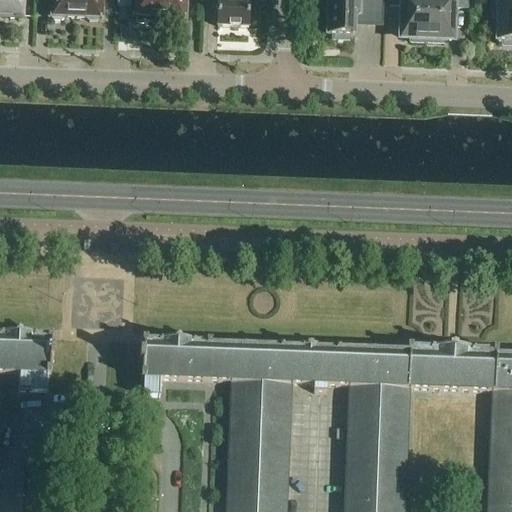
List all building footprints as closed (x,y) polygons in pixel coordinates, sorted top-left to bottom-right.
[(0,0),(0,19),(9,19),(10,21),(17,22),(18,20),(22,20),(22,0),(0,0)] [(64,22),(76,22),(76,0),(49,0),(48,21),(51,21),(54,23),(61,23),(64,22)] [(76,0),(76,22),(87,22),(89,25),(97,25),(99,23),(102,23),(103,2),(104,0),(76,0)] [(149,25),(159,26),(159,0),(132,0),(132,21),(136,21),(135,26),(149,27),(149,25)] [(159,0),(159,26),(168,26),(168,28),(181,28),(181,23),(185,23),(186,2),(187,0),(159,0)] [(216,0),(216,5),(218,5),(217,29),(248,31),(249,5),(247,5),(246,0),(216,0)] [(323,0),(323,14),(328,14),(327,39),(333,39),(333,43),(349,43),(349,39),(353,39),(353,19),(358,19),(359,14),(382,15),(382,0),(323,0)] [(410,45),(426,46),(427,0),(388,0),(388,9),(400,9),(403,12),(402,41),(410,41),(410,45)] [(427,0),(426,46),(443,46),(443,42),(451,43),(452,13),(455,11),(467,11),(466,0),(427,0)] [(497,44),(502,44),(502,48),(511,48),(511,0),(510,0),(510,1),(498,1),(498,3),(493,3),(492,20),(498,20),(497,44)] [(0,377),(18,379),(18,395),(47,396),(47,381),(50,381),(51,365),(53,365),(53,357),(51,357),(52,342),(0,340),(0,377)] [(359,356),(359,354),(350,354),(350,355),(267,352),(267,351),(258,351),(258,352),(210,350),(210,348),(180,347),(180,346),(172,346),(172,347),(142,346),(141,361),(140,360),(139,368),(141,368),(140,384),(143,384),(143,400),(159,401),(160,385),(230,387),(225,511),(285,511),(290,389),(313,390),(313,396),(326,397),(326,390),(349,391),(343,511),(404,511),(409,393),(491,397),(486,511),(511,511),(511,361),(496,361),(496,356),(457,355),(457,353),(446,352),(446,354),(407,353),(407,358),(359,356)]
